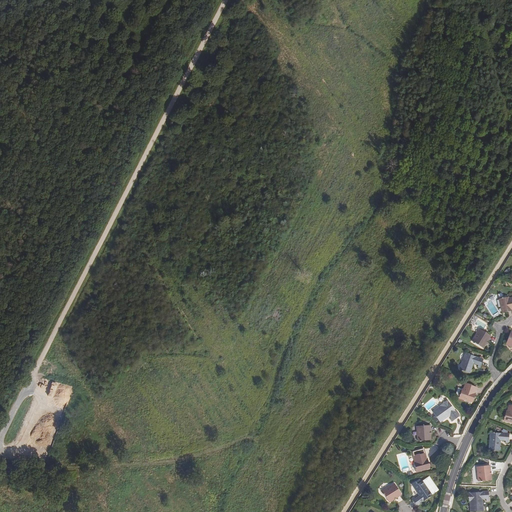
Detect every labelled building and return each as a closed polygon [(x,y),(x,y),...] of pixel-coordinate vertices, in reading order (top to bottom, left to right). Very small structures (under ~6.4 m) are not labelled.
[(511,309),(511,310),(511,309),(511,296),(508,298),(508,297),(503,298),(502,297),(500,297),(501,298),(498,299),(502,313),(508,312),(508,310),(511,309)] [(486,341),(488,341),(491,336),(479,329),(472,341),(473,342),(473,343),(474,344),(475,344),(483,349),(486,344),(484,343),(486,341)] [(483,360),(465,353),(459,370),(470,373),(473,363),(478,365),(477,367),(480,368),(483,360)] [(473,393),(474,393),(476,387),(471,385),(471,384),(466,383),(465,383),(463,389),(462,389),(458,398),(472,403),(474,397),(472,397),(473,393)] [(440,406),(432,412),(440,422),(450,415),(452,418),(450,419),(452,422),(459,416),(447,400),(439,405),(440,406)] [(28,415),(32,416),(37,403),(33,401),(28,415)] [(511,406),(509,405),(507,411),(506,411),(503,421),(511,423),(511,406)] [(25,432),(30,416),(27,415),(21,431),(25,432)] [(430,425),(416,426),(417,441),(430,440),(430,435),(429,435),(428,432),(430,431),(430,425)] [(508,443),(509,434),(490,433),(489,450),(500,451),(501,441),(506,441),(506,443),(508,443)] [(426,460),(423,448),(412,452),(414,462),(413,463),(416,472),(430,468),(428,463),(426,463),(426,460)] [(478,482),(491,481),(491,475),(489,475),(489,472),(490,471),(490,466),(477,467),(478,482)] [(414,497),(411,499),(416,506),(432,495),(422,481),(413,487),(419,496),(415,499),(414,497)] [(394,484),(382,491),(389,503),(393,500),(393,498),(395,497),(396,498),(401,495),(394,484)] [(489,501),(488,492),(468,493),(469,502),(470,511),(484,511),(483,499),(486,499),(486,502),(489,501)]
